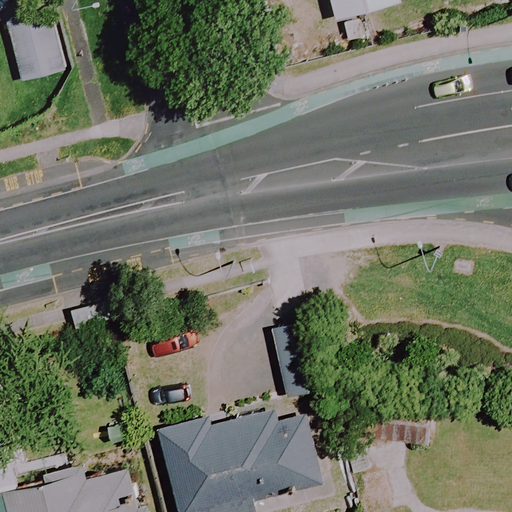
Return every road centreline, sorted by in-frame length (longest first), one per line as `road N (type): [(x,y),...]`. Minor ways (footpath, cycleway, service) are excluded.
road 1 (secondary): [(212,192),(343,168),(455,166)]
road 2 (secondary): [(0,246),(212,192)]
road 3 (residential): [(165,0),(212,192)]
